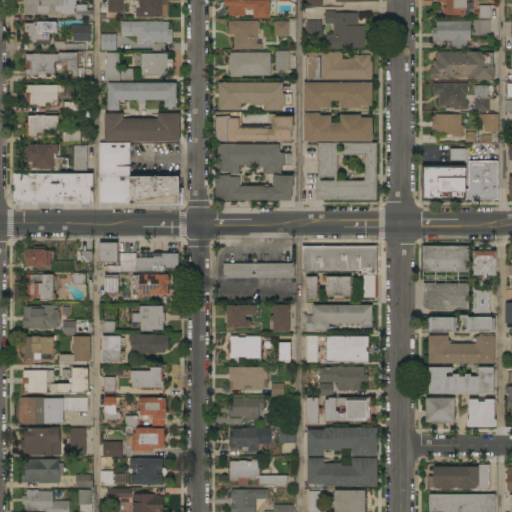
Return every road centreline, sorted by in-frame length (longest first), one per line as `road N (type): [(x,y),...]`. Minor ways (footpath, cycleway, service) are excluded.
road 1 (tertiary): [(0,224),(511,225)]
road 2 (residential): [(199,511),(198,0)]
road 3 (residential): [(401,511),(401,0)]
